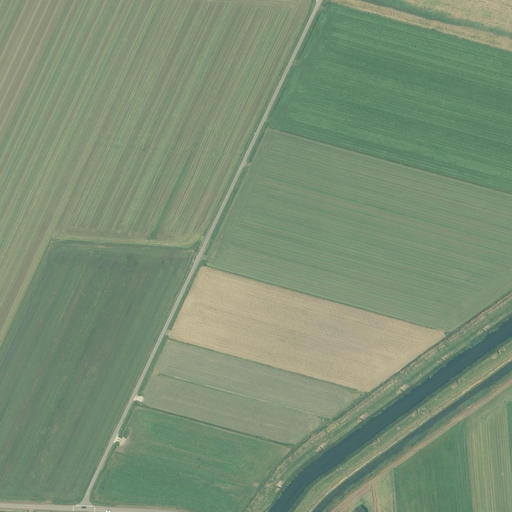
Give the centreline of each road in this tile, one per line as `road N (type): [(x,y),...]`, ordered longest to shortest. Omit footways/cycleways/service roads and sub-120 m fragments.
road 1 (unclassified): [(80,508),(320,0)]
road 2 (track): [(256,511),(297,459),(511,303)]
road 3 (track): [(303,511),(344,471),(511,351)]
road 4 (track): [(334,511),(511,380)]
